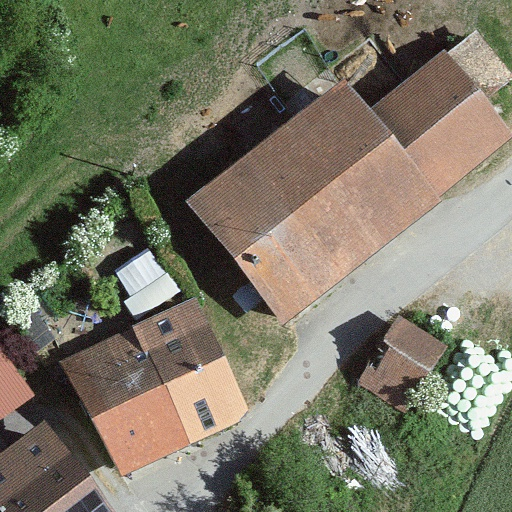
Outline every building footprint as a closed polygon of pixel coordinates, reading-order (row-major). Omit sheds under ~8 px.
[(344,67),(189,190),(291,317),(511,140),(511,97),(466,40),(378,110),(344,67)] [(152,245),(118,264),(141,306),(176,287),(152,245)] [(209,285),(71,340),(120,464),(258,410),(209,285)] [(0,339),(0,416),(37,388),(0,339)] [(131,511),(51,408),(0,446),(0,511),(131,511)]
